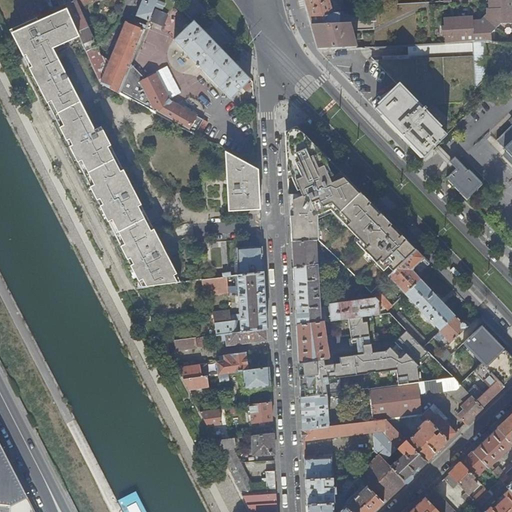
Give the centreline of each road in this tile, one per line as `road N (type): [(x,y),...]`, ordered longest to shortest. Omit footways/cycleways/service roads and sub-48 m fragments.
road 1 (residential): [(269,66),(293,511)]
road 2 (tertiary): [(511,275),(262,17)]
road 3 (tertiary): [(269,66),(511,320)]
road 4 (residential): [(390,511),(511,393)]
road 5 (secondary): [(0,399),(57,511)]
